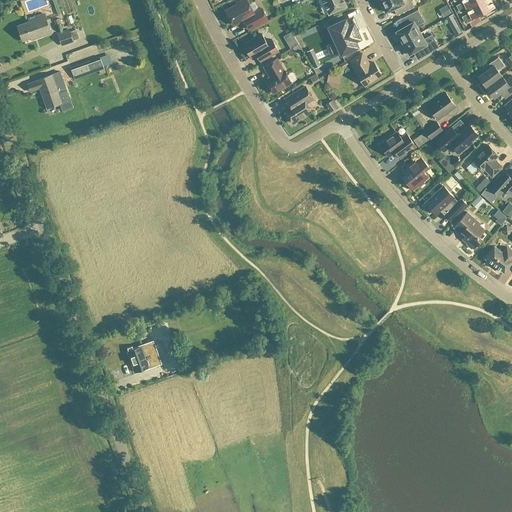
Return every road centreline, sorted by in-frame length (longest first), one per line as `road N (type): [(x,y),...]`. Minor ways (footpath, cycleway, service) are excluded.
road 1 (unclassified): [(0,115),(142,511)]
road 2 (residential): [(511,301),(402,208),(339,125)]
road 3 (residential): [(339,125),(286,149),(197,0)]
